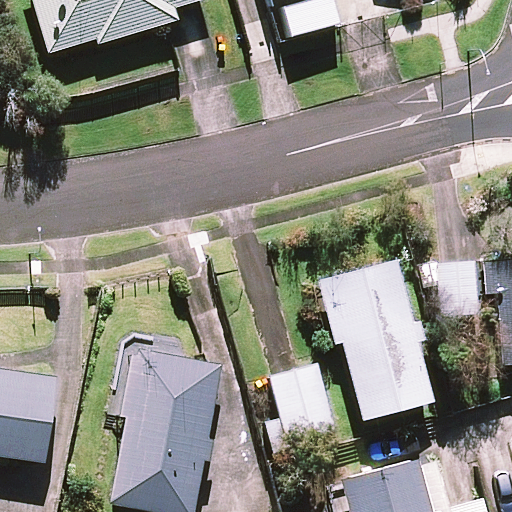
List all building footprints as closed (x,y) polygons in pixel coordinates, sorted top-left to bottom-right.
[(32,0),(48,53),(95,38),(98,46),(177,22),(173,10),(206,0),(32,0)] [(511,366),(511,263),(480,266),(482,295),(495,295),(500,368),(511,366)] [(393,321),(380,273),(318,288),(341,375),(348,373),(360,422),(431,404),(408,317),(393,321)] [(172,346),(124,339),(113,421),(123,422),(111,508),(136,511),(198,511),(219,365),(170,358),(172,346)] [(0,459),(42,467),(56,382),(0,372),(0,459)] [(430,511),(417,462),(340,483),(348,511),(430,511)] [(483,511),(481,501),(448,510),(448,511),(483,511)]
